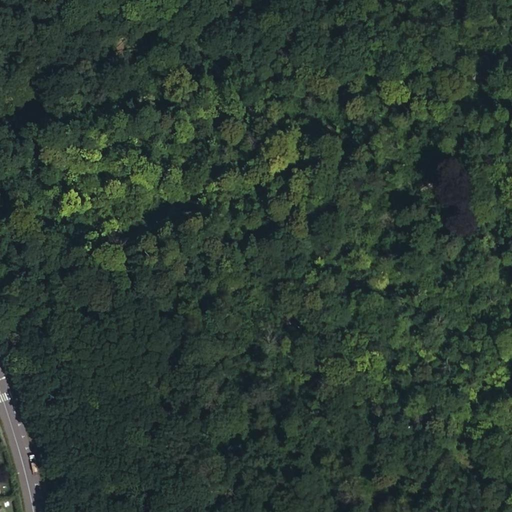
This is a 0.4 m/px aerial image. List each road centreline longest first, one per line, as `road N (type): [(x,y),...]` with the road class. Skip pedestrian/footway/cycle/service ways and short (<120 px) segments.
road 1 (unclassified): [(511,107),(247,82)]
road 2 (residential): [(0,390),(33,511)]
